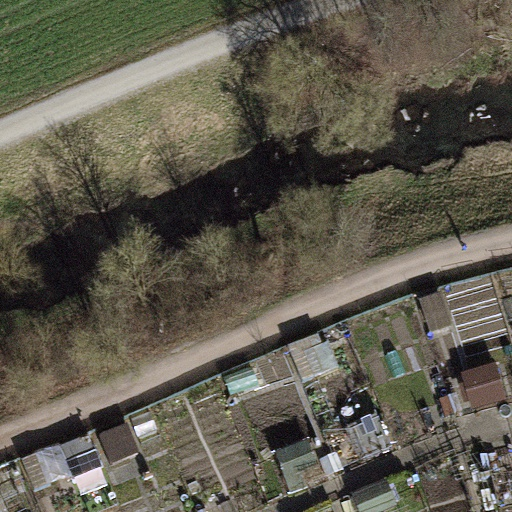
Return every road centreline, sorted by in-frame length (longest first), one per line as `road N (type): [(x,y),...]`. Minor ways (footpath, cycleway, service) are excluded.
road 1 (track): [(0,442),(136,391),(385,279),(511,241)]
road 2 (track): [(0,129),(339,0)]
